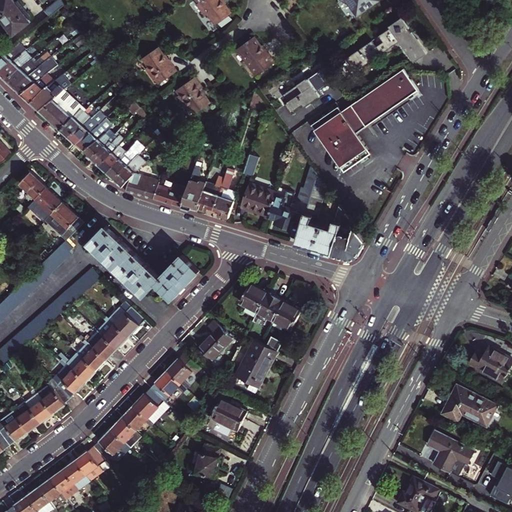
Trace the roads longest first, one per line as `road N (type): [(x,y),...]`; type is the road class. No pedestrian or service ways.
road 1 (residential): [(246,246),(86,416),(0,486)]
road 2 (tertiary): [(360,282),(246,511)]
road 3 (primary): [(393,289),(285,511)]
road 4 (primary): [(304,511),(417,295)]
road 5 (tertiary): [(483,79),(360,282)]
road 6 (tertiary): [(39,141),(114,201),(246,246)]
road 7 (tertiary): [(346,511),(456,305)]
road 8 (primary): [(511,96),(393,289)]
road 9 (primary): [(417,295),(511,133)]
road 10 (unknown): [(351,193),(432,92)]
